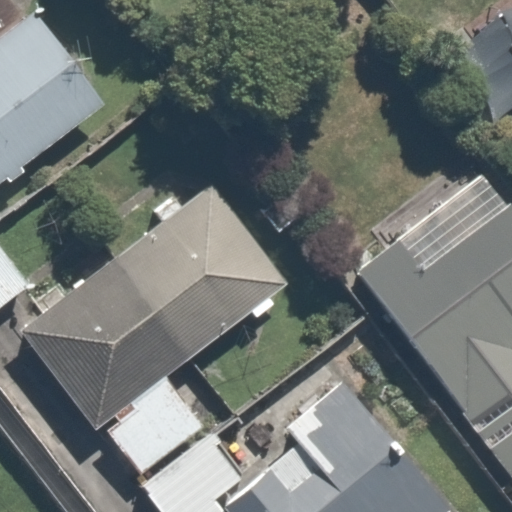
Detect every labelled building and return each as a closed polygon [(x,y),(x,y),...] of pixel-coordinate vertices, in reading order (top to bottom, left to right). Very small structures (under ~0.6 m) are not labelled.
[(0,0),(0,172),(115,86),(50,0),(0,0)] [(511,34),(492,50),(511,75),(511,34)] [(0,322),(81,423),(151,366),(275,265),(194,165),(0,322)] [(511,211),(481,171),(348,273),(503,476),(511,469),(511,326),(510,324),(511,322),(511,211)] [(0,305),(26,286),(0,250),(0,305)] [(151,366),(81,423),(153,511),(425,511),(439,501),(333,371),(225,458),(151,366)]
